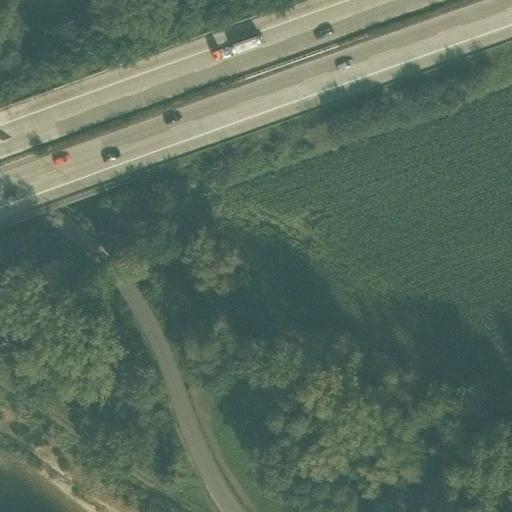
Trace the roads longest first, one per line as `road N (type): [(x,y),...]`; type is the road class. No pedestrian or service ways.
road 1 (motorway): [(0,191),(511,9)]
road 2 (motorway): [(403,0),(0,143)]
road 3 (unclassified): [(234,511),(196,451),(167,368),(124,287),(0,171)]
